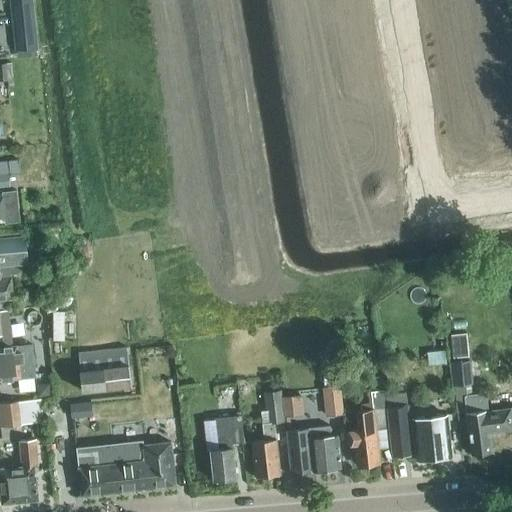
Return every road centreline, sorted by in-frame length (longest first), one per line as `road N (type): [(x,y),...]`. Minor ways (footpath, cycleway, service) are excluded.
road 1 (residential): [(511,194),(437,198),(423,182),(391,0)]
road 2 (tertiary): [(323,511),(511,497)]
